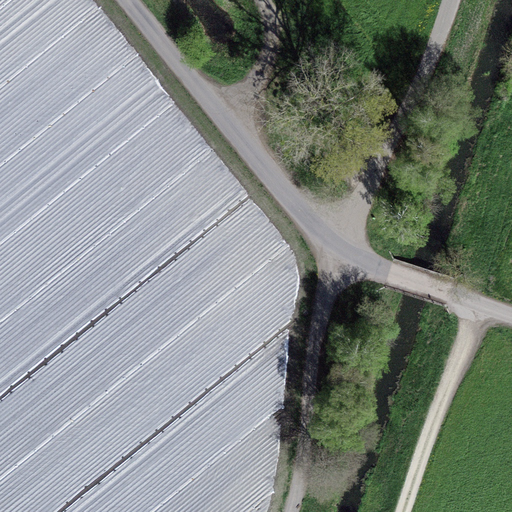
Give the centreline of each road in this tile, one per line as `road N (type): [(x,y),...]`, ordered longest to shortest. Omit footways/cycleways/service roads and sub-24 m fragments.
road 1 (track): [(268,511),(341,258)]
road 2 (track): [(474,307),(408,511)]
road 3 (track): [(341,258),(288,205),(219,111)]
road 4 (track): [(391,104),(341,258)]
road 5 (track): [(219,111),(128,0)]
road 6 (track): [(474,307),(341,258)]
road 7 (track): [(255,0),(272,21),(270,47),(259,75),(219,111)]
